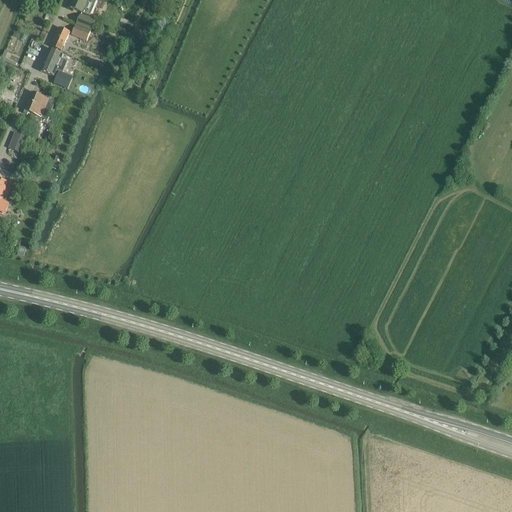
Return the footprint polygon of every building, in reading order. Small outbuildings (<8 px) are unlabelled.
[(78,12),(82,14),(90,17),(97,1),(97,0),(72,0),(69,8),(78,12)] [(96,23),(93,22),(81,17),(77,26),(92,32),(96,23)] [(51,48),(60,52),(61,52),(69,33),(59,28),(51,48)] [(72,34),(86,41),(89,34),(75,28),(72,34)] [(99,31),(98,35),(110,40),(112,36),(99,31)] [(41,72),(54,78),(54,77),(56,71),(59,72),(56,79),(54,84),(67,89),(72,78),(63,74),(67,62),(61,60),(63,56),(50,50),(41,72)] [(4,54),(2,60),(23,70),(24,67),(5,58),(7,55),(4,54)] [(23,114),(27,115),(28,113),(47,120),(56,100),(49,97),(48,100),(32,93),(23,114)] [(34,141),(35,140),(41,124),(35,122),(30,134),(29,137),(28,139),(30,139),(31,140),(34,141)] [(18,153),(25,138),(15,134),(9,149),(18,153)] [(40,151),(28,179),(39,184),(43,174),(38,171),(52,138),(47,136),(45,142),(40,151)] [(63,159),(56,157),(54,156),(50,167),(59,171),(63,159)] [(0,214),(4,216),(9,204),(2,200),(7,188),(0,184),(0,214)] [(10,199),(18,202),(23,190),(14,187),(10,199)]
